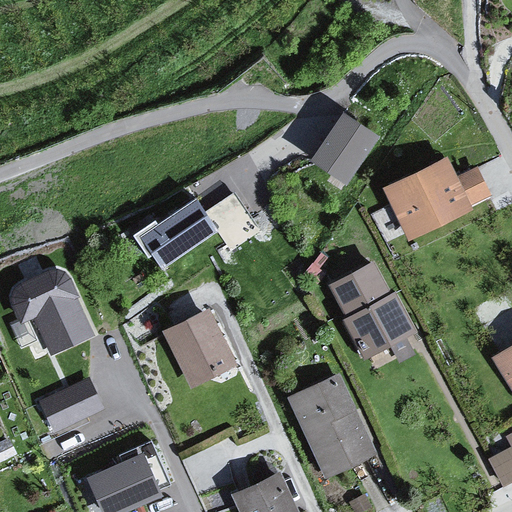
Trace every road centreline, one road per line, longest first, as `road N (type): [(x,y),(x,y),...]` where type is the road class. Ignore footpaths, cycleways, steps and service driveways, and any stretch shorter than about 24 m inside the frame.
road 1 (residential): [(0,174),(183,110),(260,99),(316,108)]
road 2 (track): [(0,85),(41,76),(168,0)]
road 3 (residential): [(444,48),(386,49),(316,108)]
